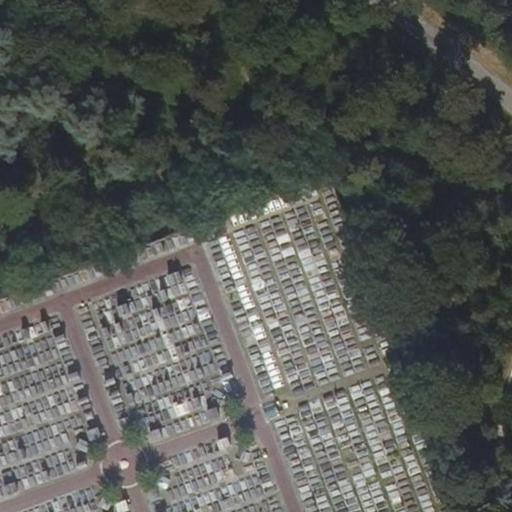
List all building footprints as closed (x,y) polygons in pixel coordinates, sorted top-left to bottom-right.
[(160,243),(155,245),(159,254),(164,253),(160,243)] [(131,391),(126,393),(130,403),(135,401),(131,391)] [(278,412),(276,404),(263,409),(266,416),(278,412)] [(91,410),(84,412),(86,419),(94,417),(91,410)] [(126,411),(120,414),(123,424),(130,421),(126,411)] [(162,437),(158,427),(148,431),(152,441),(162,437)]
